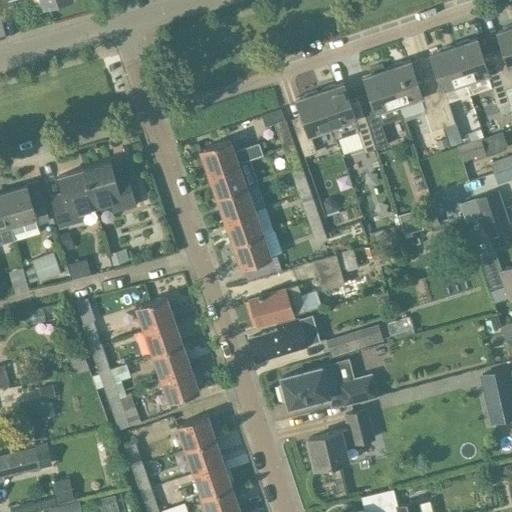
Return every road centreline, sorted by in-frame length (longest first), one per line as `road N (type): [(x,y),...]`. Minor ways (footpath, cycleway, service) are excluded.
road 1 (residential): [(152,119),(290,511)]
road 2 (residential): [(152,119),(480,0)]
road 3 (unknown): [(198,248),(0,298)]
road 4 (residential): [(0,161),(152,119)]
